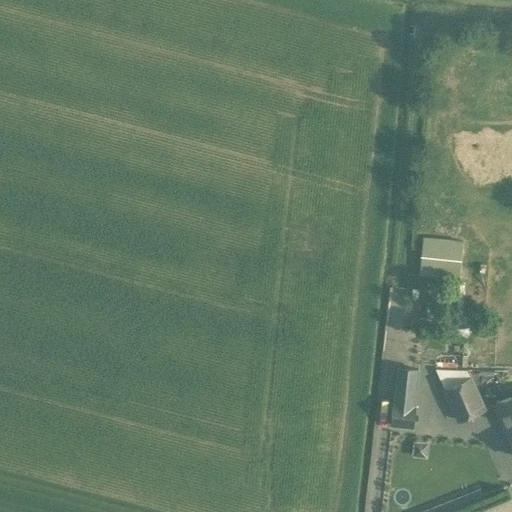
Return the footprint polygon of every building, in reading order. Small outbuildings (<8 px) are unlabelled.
[(419,274),(460,278),(463,241),(423,237),(419,274)] [(458,355),(458,365),(467,365),(467,355),(458,355)] [(389,425),(414,428),(417,404),(415,404),(420,368),(398,366),(394,402),(392,401),(389,425)] [(484,409),(471,379),(466,369),(436,369),(445,390),(459,420),(484,409)] [(511,397),(496,405),(511,442),(511,397)]
